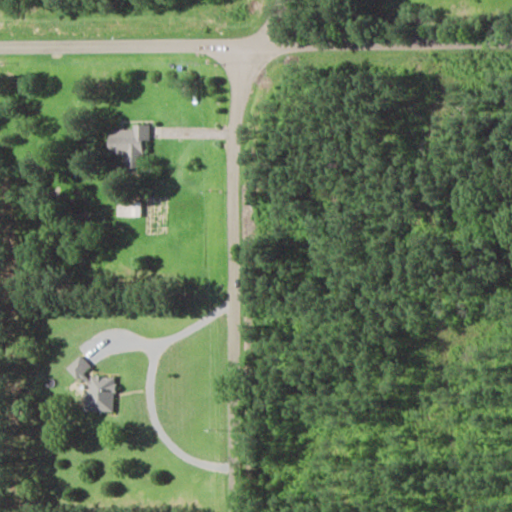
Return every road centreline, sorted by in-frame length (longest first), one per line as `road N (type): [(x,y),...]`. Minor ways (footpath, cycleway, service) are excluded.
road 1 (residential): [(233,511),(232,69),(271,0)]
road 2 (residential): [(0,48),(511,40)]
